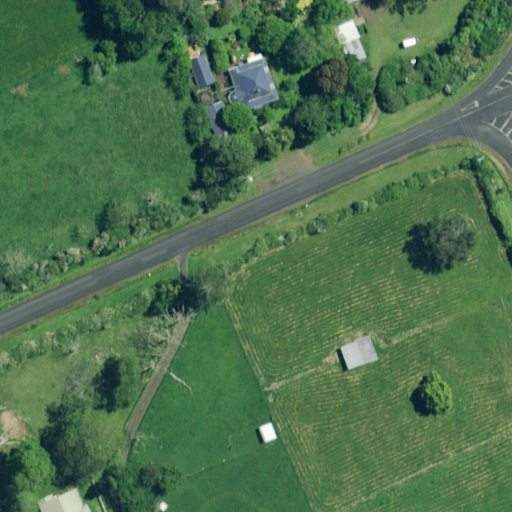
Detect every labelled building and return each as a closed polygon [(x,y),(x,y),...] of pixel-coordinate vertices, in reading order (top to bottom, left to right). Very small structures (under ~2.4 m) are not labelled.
[(366,57),(354,31),(334,39),(345,66),(366,57)] [(204,52),(188,57),(198,88),(215,82),(204,52)] [(240,105),(242,112),(279,100),(265,59),(229,71),(235,89),(233,90),(232,90),(230,91),(229,92),(228,93),(227,94),(227,95),(227,97),(227,98),(227,100),(227,101),(228,103),(229,104),(230,105),(231,105),(233,106),(234,106),(236,106),(237,106),(238,106),(240,105)] [(222,101),(207,106),(217,134),(232,128),(222,101)] [(276,439),(271,424),(259,428),(265,443),(276,439)] [(84,511),(75,489),(38,504),(40,511),(84,511)]
